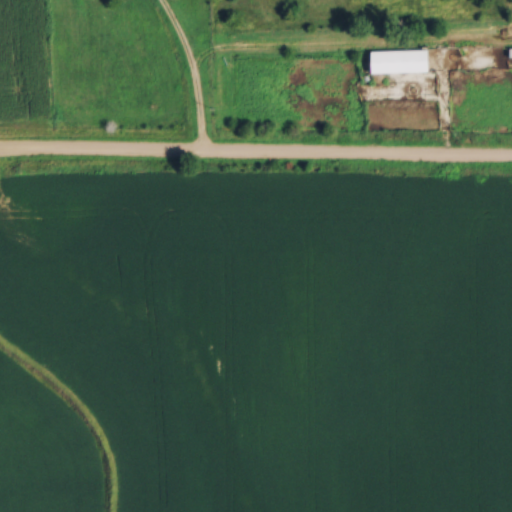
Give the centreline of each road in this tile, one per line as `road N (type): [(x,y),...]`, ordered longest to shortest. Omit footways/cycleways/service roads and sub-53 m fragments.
road 1 (residential): [(0,152),(511,158)]
road 2 (residential): [(197,65),(224,50),(511,40)]
